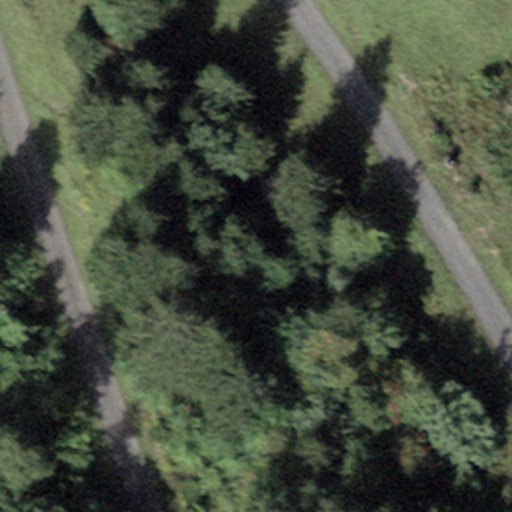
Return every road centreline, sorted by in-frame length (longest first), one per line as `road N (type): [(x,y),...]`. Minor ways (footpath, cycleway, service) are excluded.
road 1 (track): [(149,511),(0,75)]
road 2 (track): [(297,0),(408,166),(511,346)]
